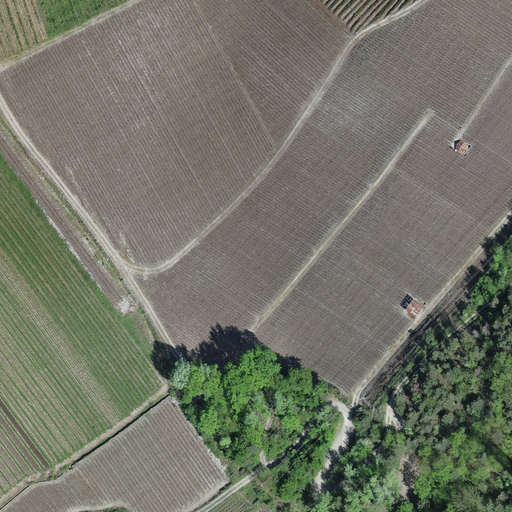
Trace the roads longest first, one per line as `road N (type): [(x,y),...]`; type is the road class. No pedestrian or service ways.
road 1 (track): [(202,511),(314,414),(342,408),(347,426),(320,511)]
road 2 (track): [(511,289),(390,398),(383,439),(361,465),(336,464)]
